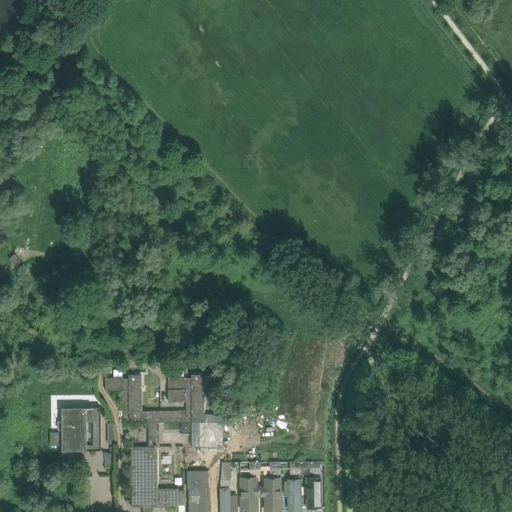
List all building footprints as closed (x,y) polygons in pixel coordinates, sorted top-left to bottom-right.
[(19,257),(15,253),(10,258),(13,262),(19,257)] [(169,377),(169,390),(169,401),(187,401),(187,410),(142,411),(142,375),(129,375),(129,378),(106,378),(106,390),(124,390),(124,422),(149,422),(149,447),(131,447),(132,507),(179,507),(179,489),(159,489),(158,447),(160,447),(160,422),(197,422),(205,422),(205,413),(205,374),(192,374),(192,377),(169,377)] [(101,450),(101,407),(62,408),(62,451),(101,450)] [(197,422),(196,446),(223,448),(225,414),(205,413),(205,422),(197,422)] [(108,423),(108,444),(117,444),(114,423),(108,423)] [(310,461),(310,474),(321,473),(321,462),(321,461),(310,461)] [(261,469),(261,462),(250,462),(250,476),(261,475),(261,469)] [(281,462),(270,462),(270,475),(281,475),(281,462)] [(301,462),(290,462),(290,474),(301,474),(301,462)] [(222,463),(221,480),(221,486),(232,486),(231,463),(222,463)] [(208,511),(208,470),(187,470),(187,488),(189,488),(188,511),(208,511)] [(321,511),(321,479),(301,480),(301,511),(321,511)] [(261,511),(261,480),(241,481),(241,511),(261,511)] [(281,511),(281,480),(261,480),(261,511),(281,511)] [(301,511),(301,480),(281,480),(281,511),(301,511)] [(239,511),(239,490),(221,490),(221,511),(239,511)]
